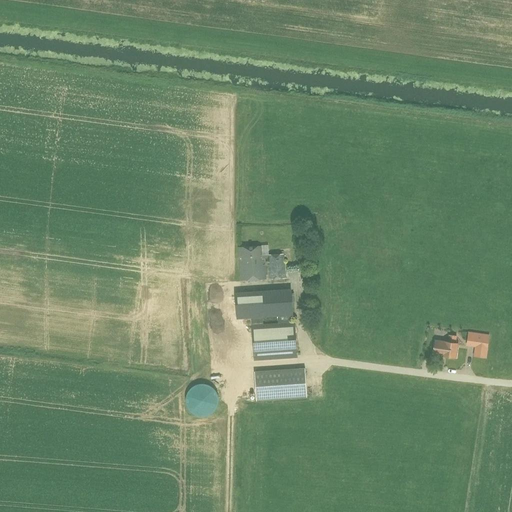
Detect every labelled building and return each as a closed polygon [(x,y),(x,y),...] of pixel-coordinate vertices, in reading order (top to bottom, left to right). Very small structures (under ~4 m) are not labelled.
[(283,254),(261,256),(260,246),(238,247),(239,260),(240,259),(241,281),(266,279),(265,263),(268,262),(269,279),(285,278),(283,254)] [(251,325),(254,360),(297,357),(294,322),(290,322),(290,315),(293,315),(291,292),(235,296),(237,319),(277,316),(278,323),(251,325)] [(196,298),(140,296),(139,307),(195,309),(196,298)] [(487,348),(489,336),(489,335),(468,332),(465,346),(474,347),(487,348)] [(449,335),(448,342),(435,340),(433,354),(442,355),(442,356),(456,358),(458,343),(455,343),(456,336),(449,335)] [(254,371),(256,400),(307,396),(305,368),(254,371)] [(190,389),(188,393),(186,398),(186,403),(188,407),(190,411),(194,414),(198,416),(203,416),(208,415),(212,413),(215,409),(217,405),(218,400),(217,396),(215,391),(212,388),(208,385),(203,384),(199,385),(194,386),(190,389)]
